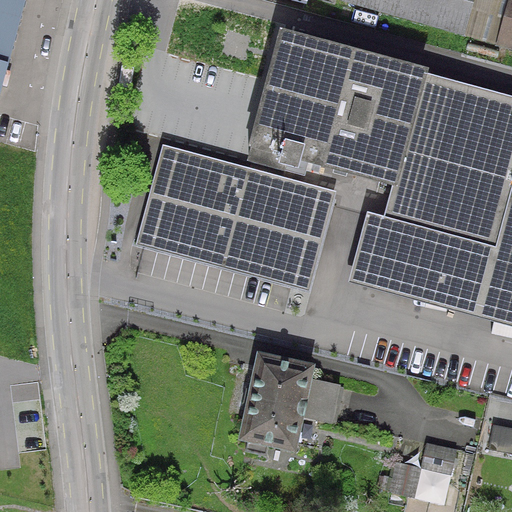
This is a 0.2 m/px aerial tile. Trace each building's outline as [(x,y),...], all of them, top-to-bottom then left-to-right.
[(337,0),(461,35),(470,0),(337,0)] [(511,0),(509,0),(497,45),(511,49),(511,0)] [(511,99),(289,42),(293,28),(254,18),(251,30),(194,15),(192,24),(165,17),(142,108),(168,115),(165,125),(252,147),(248,164),(282,172),(283,167),(295,170),(297,160),(393,185),(385,219),(366,214),(348,287),(511,329),(511,99)] [(131,70),(124,69),(121,89),(129,90),(131,70)] [(334,192),(163,146),(137,244),(308,289),(334,192)] [(298,418),(329,425),(337,388),(306,381),(308,370),(259,360),(241,439),(246,440),(243,453),(264,458),(267,445),(291,450),(298,418)] [(454,453),(425,446),(421,463),(450,470),(454,453)] [(406,498),(412,469),(395,465),(388,494),(406,498)]
